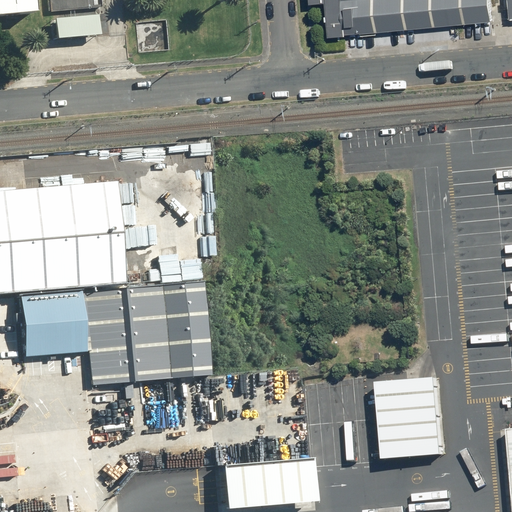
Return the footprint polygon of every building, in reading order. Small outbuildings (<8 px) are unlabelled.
[(29,0),(0,0),(0,17),(30,15),(29,0)] [(102,5),(101,0),(47,0),(48,11),(102,5)] [(492,0),(314,0),(315,1),(329,0),(332,35),(495,19),(492,0)] [(99,14),(56,17),(58,37),(101,34),(99,14)] [(195,176),(147,179),(150,241),(177,240),(175,209),(197,208),(195,176)] [(0,294),(119,285),(111,181),(0,190),(0,294)] [(203,281),(85,291),(93,396),(123,393),(126,425),(174,421),(175,433),(215,430),(203,281)] [(88,351),(83,290),(18,295),(23,357),(88,351)] [(438,378),(380,382),(386,460),(445,455),(438,378)] [(308,459),(218,466),(221,509),(311,501),(308,459)]
